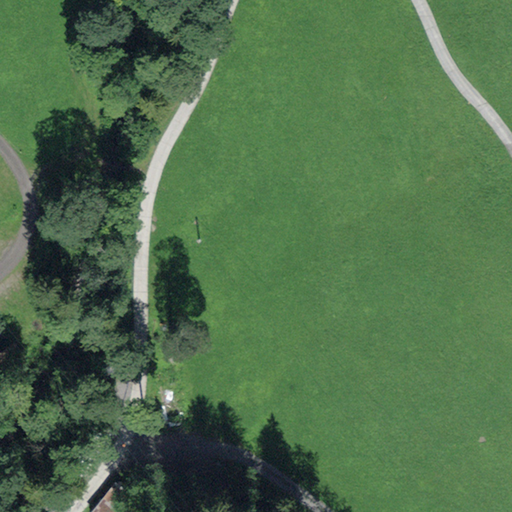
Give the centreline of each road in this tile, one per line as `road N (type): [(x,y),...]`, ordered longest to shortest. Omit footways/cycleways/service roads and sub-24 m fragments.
road 1 (track): [(80,511),(116,464),(146,391),(155,179),(230,0)]
road 2 (track): [(137,419),(240,457),(318,511)]
road 3 (track): [(419,0),(456,82),(511,147)]
road 4 (track): [(0,260),(27,201),(0,141)]
